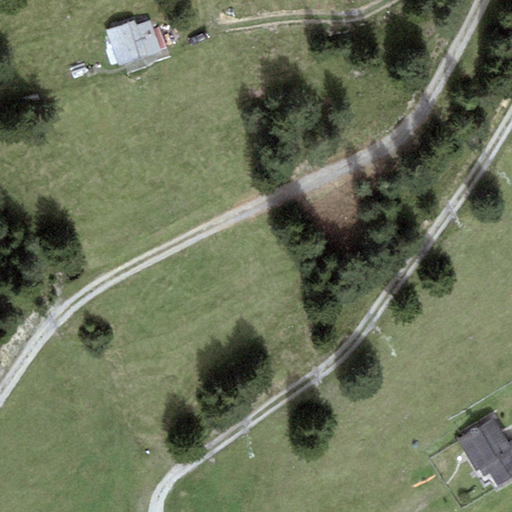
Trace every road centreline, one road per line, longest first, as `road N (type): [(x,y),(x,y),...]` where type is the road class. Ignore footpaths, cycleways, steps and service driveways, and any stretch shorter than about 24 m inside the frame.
road 1 (track): [(482,0),(410,128),(68,306),(0,394)]
road 2 (track): [(154,511),(173,471),(359,339),(511,129)]
road 3 (track): [(393,0),(348,17),(299,15),(189,35)]
